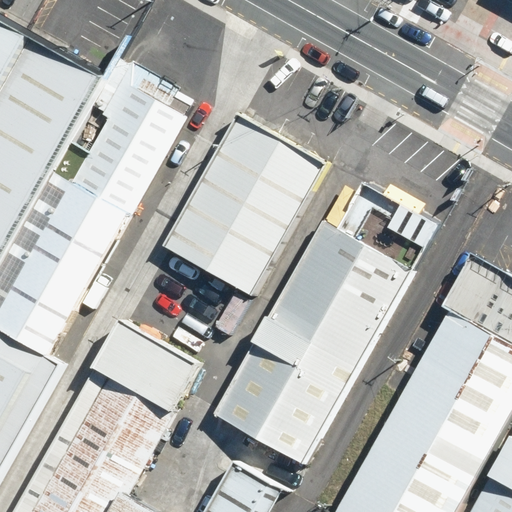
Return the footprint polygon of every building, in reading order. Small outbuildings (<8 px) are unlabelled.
[(0,277),(114,78),(0,13),(0,277)] [(193,119),(133,85),(0,318),(0,325),(57,358),(193,119)] [(245,115),(170,248),(257,296),(332,163),(245,115)] [(218,413),(308,464),(444,224),(371,183),(345,229),(328,219),(218,413)] [(461,511),(511,423),(511,270),(482,254),(335,511),(461,511)] [(19,511),(125,511),(135,495),(207,369),(127,323),(19,511)] [(0,484),(68,364),(57,358),(0,325),(0,484)] [(511,511),(511,440),(471,511),(511,511)] [(277,511),(290,490),(243,463),(214,511),(277,511)] [(125,511),(164,511),(135,495),(125,511)]
